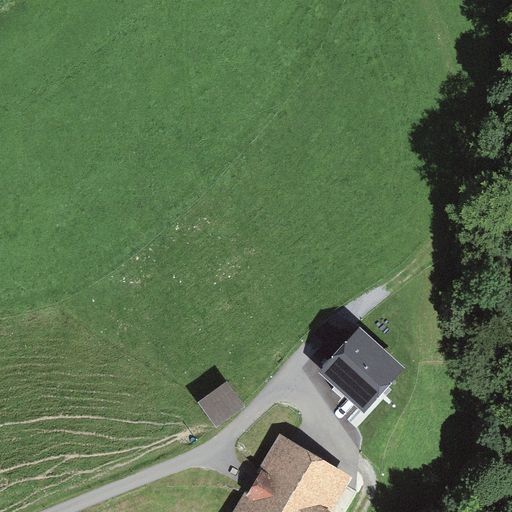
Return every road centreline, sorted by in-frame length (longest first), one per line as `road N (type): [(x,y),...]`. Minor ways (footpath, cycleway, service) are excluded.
road 1 (track): [(273,386),(206,452),(58,511)]
road 2 (track): [(273,386),(322,331),(447,235)]
road 3 (track): [(447,235),(468,234),(482,355),(511,413)]
